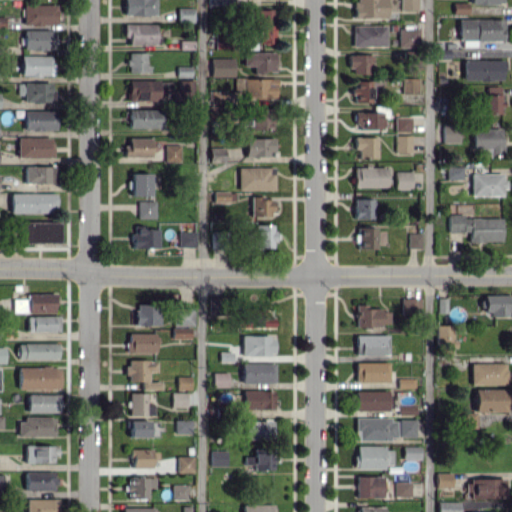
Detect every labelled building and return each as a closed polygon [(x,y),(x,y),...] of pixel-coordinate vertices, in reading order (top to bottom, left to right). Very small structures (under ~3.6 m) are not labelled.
[(153,0),(122,0),(123,15),(154,15),(153,0)] [(352,0),(352,18),(385,17),(384,0),(352,0)] [(416,10),(415,0),(398,0),(399,10),(416,10)] [(466,2),(451,2),(451,13),(466,13),(466,2)] [(55,4),(21,5),(21,25),(55,24),(55,4)] [(175,22),(191,22),(191,8),(175,8),(175,22)] [(247,10),(247,26),(249,26),(249,48),(255,48),(255,43),(271,43),(271,10),(247,10)] [(502,18),(456,19),(456,40),(502,40),(502,18)] [(154,24),(122,23),(122,44),(153,45),(154,24)] [(384,46),(384,25),(350,25),(350,46),(384,46)] [(396,46),(416,47),(416,29),(396,28),(396,46)] [(53,30),(22,29),(21,49),(53,49),(53,30)] [(241,65),(251,65),(251,72),(276,72),(276,51),(241,52),(241,65)] [(149,65),(144,65),(145,52),(127,52),(126,72),(149,72),(149,65)] [(369,54),(347,54),(348,74),(369,73),(369,54)] [(51,55),(19,55),(19,75),(51,75),(51,55)] [(232,76),(232,57),(208,58),(208,76),(232,76)] [(501,60),(461,59),(461,79),(500,80),(501,60)] [(234,98),(274,99),(274,78),(234,77),(234,98)] [(416,77),(400,77),(400,93),(416,93),(416,77)] [(126,80),(126,101),(156,101),(156,80),(126,80)] [(177,80),(177,91),(193,91),(193,80),(177,80)] [(351,102),(370,102),(369,80),(351,80),(351,102)] [(51,82),(22,82),(22,102),(51,101),(51,82)] [(482,114),(500,113),(499,85),(485,86),(485,95),(481,95),(482,114)] [(223,90),(207,91),(207,102),(224,102),(223,90)] [(160,109),(128,108),(127,127),(159,128),(160,109)] [(22,130),(54,130),(54,110),(22,110),(22,130)] [(269,129),(269,110),(242,110),(242,130),(269,129)] [(380,128),(381,112),(353,111),(353,128),(380,128)] [(409,117),(393,117),(393,131),(409,131),(409,117)] [(458,142),(457,124),(440,124),(440,142),(458,142)] [(471,148),(482,148),(482,154),(500,155),(501,129),(471,128),(471,148)] [(410,152),(410,135),(393,135),(393,152),(410,152)] [(356,158),(375,158),(375,136),(352,136),(352,149),(356,149),(356,158)] [(51,137),(16,137),(15,157),(51,157),(51,137)] [(149,137),(124,138),(124,156),(150,156),(149,137)] [(164,162),(179,161),(178,144),(163,144),(164,162)] [(54,165),(23,166),(23,183),(54,183),(54,165)] [(445,179),(461,179),(460,166),(444,167),(445,179)] [(272,189),(271,167),(236,168),(236,190),(272,189)] [(352,167),(352,187),(385,187),(384,167),(352,167)] [(393,189),(409,189),(409,171),(393,171),(393,189)] [(129,195),(148,195),(148,173),(130,173),(129,195)] [(469,195),(501,195),(501,173),(469,173),(469,195)] [(211,201),(234,201),(234,192),(211,191),(211,201)] [(9,192),(9,212),(53,213),(53,193),(9,192)] [(271,215),(270,198),(248,198),(248,216),(271,215)] [(371,198),(352,198),(352,219),(372,218),(371,198)] [(136,201),(136,218),(154,218),(154,200),(136,201)] [(500,218),(461,217),(461,214),(446,213),(446,232),(468,232),(468,241),(499,241),(500,218)] [(19,242),(57,243),(58,221),(19,221),(19,242)] [(274,232),(272,232),(271,224),(253,224),(254,248),(274,247),(274,232)] [(374,248),(374,226),(355,225),(355,248),(374,248)] [(157,229),(131,228),(131,247),(156,248),(157,229)] [(194,247),(194,231),(177,231),(177,247),(194,247)] [(420,248),(420,233),(406,233),(406,248),(420,248)] [(27,312),(53,313),(54,293),(27,293),(27,312)] [(508,315),(509,295),(482,294),(481,314),(508,315)] [(399,311),(419,312),(419,298),(400,297),(399,311)] [(26,312),(26,298),(11,299),(11,312),(26,312)] [(156,325),(155,304),(133,304),(133,325),(156,325)] [(388,326),(388,309),(365,309),(365,304),(354,304),(354,326),(388,326)] [(192,307),(172,307),(173,326),(192,325),(192,307)] [(271,328),(271,311),(235,311),(235,327),(271,328)] [(58,315),(25,316),(25,331),(58,331),(58,315)] [(452,324),(434,325),(434,351),(452,351),(452,324)] [(188,327),(170,327),(170,339),(189,338),(188,327)] [(153,333),(126,333),(126,353),(153,352),(153,333)] [(353,355),(386,354),(386,334),(353,334),(353,355)] [(240,355),(272,355),(272,336),(240,336),(240,355)] [(16,343),(16,358),(56,358),(56,343),(16,343)] [(159,388),(159,381),(147,381),(147,371),(155,371),(154,359),(125,360),(125,381),(139,381),(139,389),(159,388)] [(354,361),(353,381),(386,382),(387,362),(354,361)] [(273,383),(273,363),(240,362),(240,383),(273,383)] [(469,384),(505,384),(505,362),(468,363),(469,384)] [(16,367),(17,389),(59,388),(58,366),(16,367)] [(226,387),(226,372),(211,372),(211,386),(226,387)] [(189,376),(175,376),(175,389),(189,389),(189,376)] [(396,387),(413,388),(413,378),(396,378),(396,387)] [(507,410),(507,388),(472,389),(473,412),(507,410)] [(272,390),(240,390),(240,410),(272,409),(272,390)] [(386,391),(354,390),(354,410),(386,411),(386,391)] [(145,392),(127,393),(127,415),(152,415),(152,404),(145,404),(145,392)] [(169,392),(170,407),(186,406),(186,392),(169,392)] [(57,412),(58,394),(26,393),(26,412),(57,412)] [(397,414),(412,415),(412,405),(397,405),(397,414)] [(17,436),(54,436),(54,418),(17,417),(17,436)] [(353,439),(395,440),(395,418),(354,417),(353,439)] [(174,433),(190,433),(190,419),(173,420),(174,433)] [(414,419),(397,419),(398,436),(414,436),(414,419)] [(127,436),(157,437),(158,421),(128,420),(127,436)] [(243,438),(271,438),(271,420),(243,420),(243,438)] [(55,445),(23,445),(23,463),(55,463),(55,445)] [(390,467),(390,446),(353,447),(353,468),(390,467)] [(401,458),(419,459),(419,446),(401,446),(401,458)] [(150,467),(150,460),(157,459),(157,449),(130,449),(130,467),(150,467)] [(225,450),(208,450),(209,466),(225,466),(225,450)] [(272,452),(250,453),(251,456),(243,457),(243,464),(253,464),(253,469),(272,469),(272,452)] [(192,456),(176,455),(175,472),(192,472),(192,456)] [(23,490),(53,490),(54,472),(24,471),(23,490)] [(449,487),(450,472),(434,472),(434,487),(449,487)] [(127,498),(146,498),(146,488),(154,488),(154,477),(128,476),(127,498)] [(381,476),(355,476),(354,497),(381,497),(381,476)] [(464,479),(464,498),(503,497),(503,478),(464,479)] [(409,497),(409,482),(392,482),(392,497),(409,497)] [(187,484),(170,484),(170,500),(187,500),(187,484)] [(24,511),(56,511),(57,499),(25,498),(24,511)] [(435,511),(457,511),(458,502),(436,501),(435,511)]
